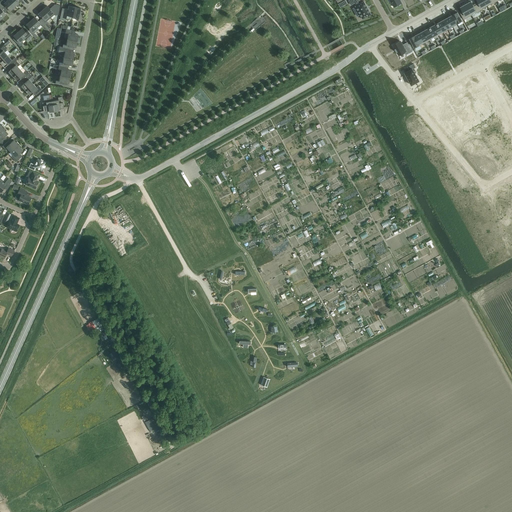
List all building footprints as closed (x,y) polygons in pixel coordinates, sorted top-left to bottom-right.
[(10,10),(14,6),(8,0),(2,0),(2,1),(1,0),(0,1),(0,3),(3,7),(6,5),(10,10)] [(359,0),(349,0),(351,5),(355,3),(357,5),(356,6),(355,6),(356,6),(356,7),(360,15),(363,19),(362,19),(363,19),(371,14),(371,15),(371,14),(364,2),(364,1),(359,4),(358,1),(360,0),(359,0)] [(484,0),(477,0),(479,3),(476,5),(480,11),(483,9),(482,8),(487,6),(487,5),(484,0)] [(466,4),(472,15),(472,14),(476,12),(477,12),(480,11),(476,5),(474,6),(471,1),(469,3),(469,2),(468,3),(467,4),(467,3),(466,4)] [(465,5),(463,6),(463,5),(463,6),(461,7),(463,12),(460,13),(464,20),(472,15),(466,4),(465,4),(465,5)] [(72,16),(73,16),(75,7),(68,5),(68,9),(64,8),(64,11),(61,10),(59,19),(66,20),(67,15),(72,16)] [(47,6),(43,9),(50,18),(54,14),(56,16),(58,14),(54,9),(52,11),(47,6)] [(81,8),(75,7),(73,16),(78,18),(78,21),(81,21),(83,13),(80,13),(81,8)] [(46,21),(50,18),(43,9),(39,13),(43,18),(41,20),(45,25),(48,23),(46,21)] [(457,12),(453,15),(457,23),(458,24),(459,26),(463,23),(462,20),(457,12)] [(448,17),(453,27),(458,24),(457,23),(453,15),(452,15),(448,17)] [(43,27),(45,25),(41,20),(39,22),(35,17),(30,21),(36,27),(40,24),(43,27)] [(443,20),(448,28),(452,26),(453,27),(448,17),(443,20)] [(443,20),(439,23),(444,32),(448,29),(448,28),(443,20)] [(38,30),(36,27),(30,21),(26,24),(31,29),(29,31),(33,36),(35,34),(34,33),(38,30)] [(444,32),(439,23),(434,25),(439,35),(444,32)] [(508,24),(500,29),(506,39),(511,36),(508,31),(511,29),(508,24)] [(429,28),(435,37),(439,35),(434,25),(429,28)] [(22,28),(18,32),(24,38),(25,40),(29,36),(31,38),(33,36),(29,31),(28,30),(25,32),(22,28)] [(435,37),(429,28),(425,30),(430,40),(434,37),(434,38),(435,37)] [(68,33),(67,39),(77,41),(78,35),(75,34),(75,31),(66,29),(65,32),(68,33)] [(500,29),(492,33),(495,38),(498,37),(500,41),(506,39),(500,29)] [(420,33),(425,43),(430,40),(429,40),(430,40),(425,30),(424,30),(424,31),(420,33)] [(21,41),(24,38),(18,32),(14,36),(19,42),(17,43),(20,47),(23,45),(22,44),(23,43),(21,41)] [(420,45),(425,43),(420,33),(415,36),(420,45)] [(492,33),(484,37),(490,47),(495,44),(493,39),(495,38),(492,33)] [(415,36),(410,39),(415,48),(420,45),(415,36)] [(484,37),(477,42),(479,47),(482,45),(485,50),(490,47),(484,37)] [(76,47),(77,41),(67,39),(66,45),(60,44),(60,46),(62,47),(64,47),(69,49),(73,49),(74,46),(76,47)] [(400,41),(393,45),(395,48),(395,49),(397,52),(399,55),(404,52),(406,54),(412,51),(407,42),(402,45),(400,41)] [(474,42),(469,45),(474,54),(479,51),(474,42)] [(469,45),(464,47),(469,56),(474,54),(469,45)] [(64,47),(62,47),(60,46),(59,46),(58,52),(64,53),(64,57),(73,59),(75,53),(72,52),(73,49),(69,49),(64,47)] [(464,47),(460,50),(465,59),(469,56),(464,47)] [(460,50),(455,53),(460,62),(465,59),(460,50)] [(455,53),(450,56),(454,64),(460,62),(455,53)] [(16,60),(17,60),(15,57),(12,60),(7,55),(0,61),(0,62),(4,67),(9,63),(11,65),(16,60)] [(73,59),(64,57),(62,63),(59,62),(59,65),(65,67),(68,67),(69,64),(72,65),(73,59)] [(445,58),(440,61),(445,70),(450,67),(445,58)] [(13,76),(20,70),(17,66),(20,64),(16,60),(11,65),(12,68),(8,71),(13,76)] [(440,61),(435,63),(440,72),(445,70),(440,61)] [(435,63),(431,66),(436,75),(440,72),(435,63)] [(414,64),(408,67),(409,70),(405,73),(412,85),(419,81),(413,69),(416,67),(414,64)] [(505,64),(500,67),(505,75),(511,71),(510,68),(508,69),(505,64)] [(57,74),(60,75),(70,77),(71,71),(67,70),(68,67),(65,67),(59,65),(56,65),(56,68),(58,68),(57,74)] [(431,66),(425,69),(430,78),(436,75),(431,66)] [(500,67),(494,70),(496,74),(497,73),(500,78),(505,75),(500,67)] [(23,80),(30,74),(28,72),(27,72),(25,71),(23,73),(20,70),(13,76),(17,81),(21,78),(23,80)] [(26,91),(33,84),(29,79),(32,76),(30,74),(23,80),(25,82),(21,86),(26,91)] [(68,86),(70,77),(60,75),(59,81),(56,80),(55,83),(68,86)] [(468,83),(460,87),(463,91),(479,82),(476,77),(473,79),(473,77),(469,79),(470,81),(467,82),(468,83)] [(479,82),(463,91),(469,88),(473,95),(481,91),(480,88),(482,87),(479,82)] [(36,94),(42,89),(38,85),(36,87),(33,84),(26,91),(30,96),(34,92),(36,94)] [(435,101),(430,104),(431,106),(433,109),(434,111),(435,111),(438,109),(439,110),(443,108),(442,107),(446,105),(444,100),(450,97),(447,90),(434,97),(436,100),(435,101)] [(481,91),(473,95),(478,103),(487,98),(485,93),(483,94),(481,91)] [(51,111),(54,111),(52,101),(52,98),(50,99),(49,95),(44,95),(44,100),(46,100),(46,102),(46,103),(42,103),(44,111),(47,111),(51,111)] [(52,101),(54,111),(57,110),(60,109),(60,108),(64,108),(62,97),(58,97),(58,100),(52,101)] [(487,98),(478,103),(482,111),(490,107),(488,104),(490,103),(487,98)] [(328,106),(317,111),(320,117),(324,115),(322,111),(324,110),(326,113),(330,111),(328,106)] [(490,107),(482,111),(486,119),(496,113),(493,108),(491,110),(490,107)] [(446,116),(442,119),(446,126),(457,120),(455,115),(458,114),(454,108),(445,113),(444,113),(446,116)] [(496,113),(486,119),(490,127),(498,122),(497,120),(499,118),(496,113)] [(498,122),(490,127),(495,134),(505,129),(502,124),(500,125),(498,122)] [(464,124),(452,131),(453,134),(454,134),(457,138),(467,132),(465,128),(466,128),(464,124)] [(505,129),(495,134),(499,142),(507,138),(505,135),(507,134),(505,129)] [(468,142),(464,145),(468,152),(479,146),(476,141),(479,140),(476,134),(467,139),(468,141),(467,142),(468,142)] [(503,150),(497,153),(497,154),(511,145),(511,142),(511,140),(508,141),(507,138),(499,142),(503,150)] [(11,152),(19,144),(17,141),(16,142),(14,140),(10,144),(8,141),(2,146),(6,150),(8,148),(11,152)] [(19,144),(11,152),(14,155),(11,157),(16,162),(21,157),(19,154),(23,150),(21,148),(21,147),(19,144)] [(511,145),(497,154),(499,157),(506,153),(507,154),(509,153),(510,154),(511,153),(511,145)] [(28,168),(34,170),(36,167),(42,170),(46,162),(38,159),(35,165),(31,163),(28,168)] [(29,177),(25,184),(35,188),(38,181),(36,180),(39,174),(33,172),(30,178),(29,177)] [(4,183),(2,182),(0,183),(0,191),(1,192),(4,188),(6,190),(10,185),(12,186),(13,182),(8,178),(4,183)] [(20,188),(15,199),(28,204),(31,197),(26,195),(27,191),(20,188)] [(16,224),(19,218),(13,215),(10,221),(7,227),(16,231),(19,225),(16,224)] [(7,250),(0,247),(0,256),(4,258),(6,253),(12,256),(14,250),(8,248),(7,250)] [(91,318),(97,331),(103,328),(96,315),(91,318)] [(119,366),(122,364),(115,351),(109,354),(115,364),(117,363),(119,366)] [(150,430),(157,426),(152,418),(145,422),(150,430)]
